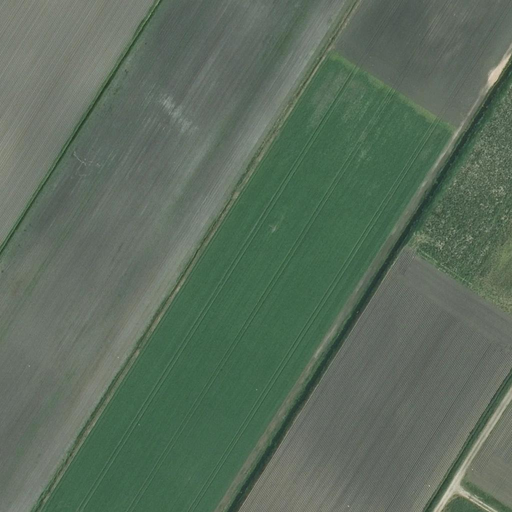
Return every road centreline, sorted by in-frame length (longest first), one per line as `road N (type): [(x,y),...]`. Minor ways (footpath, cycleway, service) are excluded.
road 1 (track): [(219,511),(511,48)]
road 2 (track): [(438,511),(511,395)]
